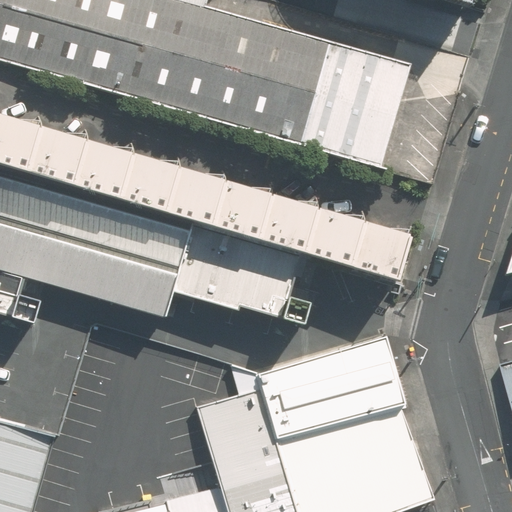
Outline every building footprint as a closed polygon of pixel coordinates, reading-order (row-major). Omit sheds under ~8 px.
[(0,0),(0,59),(298,144),(329,44),(238,18),(205,9),(207,0),(0,0)] [(438,0),(468,9),(470,0),(438,0)] [(407,66),(329,44),(298,144),(378,167),(401,86),(407,66)] [(0,116),(0,166),(26,175),(40,128),(0,116)] [(40,128),(26,175),(72,188),(86,142),(40,128)] [(86,142),(72,188),(118,202),(132,155),(86,142)] [(132,155),(118,202),(164,215),(177,169),(132,155)] [(177,169),(164,215),(210,229),(223,182),(177,169)] [(0,177),(0,271),(165,320),(191,233),(0,177)] [(223,182),(210,229),(256,242),(269,196),(223,182)] [(269,196),(256,242),(302,256),(315,209),(269,196)] [(315,209),(302,256),(348,269),(361,223),(315,209)] [(361,223),(348,269),(394,283),(407,236),(361,223)] [(297,511),(384,511),(425,499),(385,339),(255,376),(257,389),(297,511)] [(511,406),(511,363),(501,366),(511,406)] [(297,511),(257,389),(194,407),(217,486),(224,511),(297,511)] [(29,511),(49,434),(0,420),(0,511),(29,511)] [(224,511),(217,486),(161,503),(163,511),(224,511)] [(163,511),(161,503),(131,511),(163,511)]
